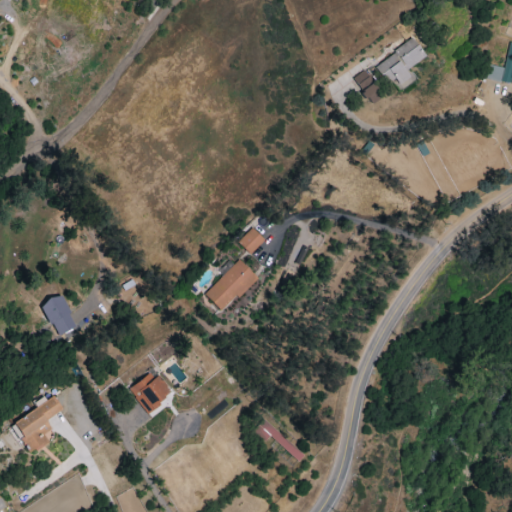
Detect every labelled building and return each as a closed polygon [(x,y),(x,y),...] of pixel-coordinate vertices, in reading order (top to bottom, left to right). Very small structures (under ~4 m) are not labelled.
[(405,69),(424,57),(412,39),(372,65),(385,84),(392,80),(398,89),(412,80),(405,69)] [(502,68),(487,64),(484,79),(508,84),(511,67),(511,43),(508,43),(502,68)] [(382,96),(362,70),(350,79),(370,105),(382,96)] [(235,242),(248,254),(263,240),(250,228),(235,242)] [(202,295),(221,313),(255,277),(236,259),(202,295)] [(38,305),(56,337),(76,327),(58,294),(38,305)] [(144,412),(170,394),(152,369),(126,388),(144,412)] [(10,423),(29,453),(54,437),(43,420),(60,410),(52,397),(10,423)] [(269,436),(295,462),(301,456),(263,419),(251,431),(263,442),(269,436)]
